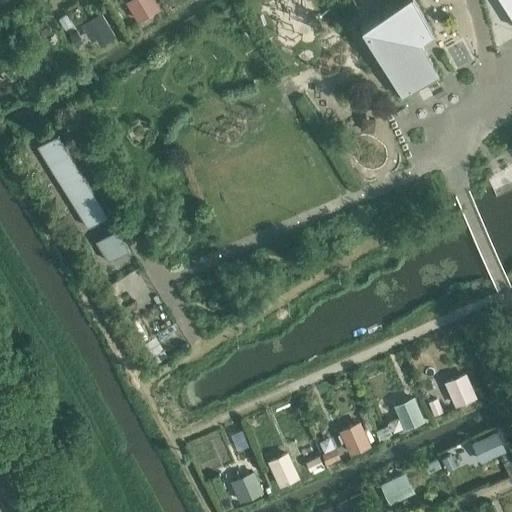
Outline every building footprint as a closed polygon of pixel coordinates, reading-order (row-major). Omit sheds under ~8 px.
[(158,0),(128,0),(138,19),(162,7),(158,0)] [(439,75),(419,40),(433,32),(415,0),(403,0),(361,24),(402,96),(439,75)] [(511,0),(503,0),(511,14),(511,0)] [(102,11),(86,21),(98,41),(114,31),(102,11)] [(109,214),(58,132),(38,145),(88,227),(109,214)] [(98,237),(108,258),(131,247),(120,226),(98,237)] [(446,378),(456,404),(478,395),(468,369),(446,378)] [(386,407),(392,419),(402,415),(407,426),(427,416),(416,393),(386,407)] [(341,427),(352,452),(373,443),(362,418),(341,427)] [(499,428),(473,441),(482,460),(508,447),(499,428)] [(281,484),(301,474),(289,448),(269,458),(281,484)] [(257,468),(232,477),(240,500),(266,491),(257,468)] [(390,500),(416,492),(409,471),(383,479),(390,500)] [(355,494),(339,501),(344,511),(359,511),(363,511),(355,494)]
